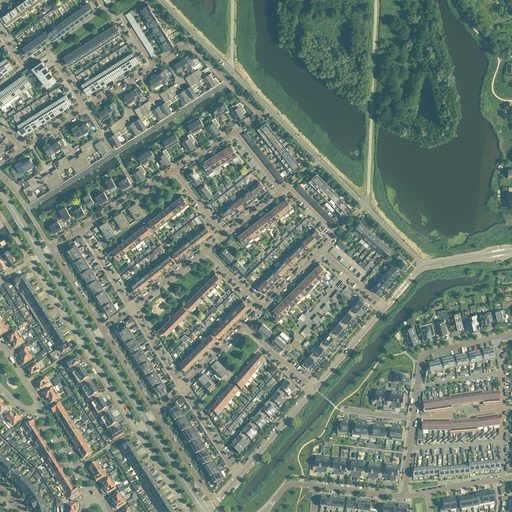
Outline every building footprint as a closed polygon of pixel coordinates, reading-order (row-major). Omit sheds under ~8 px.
[(31,0),(23,0),(22,2),(28,11),(29,12),(31,11),(30,11),(34,9),(33,8),(33,7),(35,5),(31,0)] [(28,11),(22,2),(14,7),(21,16),(22,18),(23,17),(27,14),(26,13),(26,12),(28,11)] [(94,10),(91,6),(89,2),(84,6),(89,14),(94,10)] [(141,15),(150,9),(151,9),(148,4),(142,7),(141,5),(136,8),(141,15)] [(89,14),(84,6),(79,9),(85,17),(89,14)] [(21,16),(14,7),(7,12),(13,21),(21,16)] [(85,17),(79,9),(75,13),(80,20),(85,17)] [(153,14),(150,9),(141,15),(144,19),(153,14)] [(13,21),(7,12),(0,17),(0,18),(1,19),(6,27),(13,21)] [(80,20),(75,13),(70,16),(76,24),(80,20)] [(147,24),(156,18),(153,14),(144,19),(147,24)] [(76,24),(70,16),(65,19),(71,27),(76,24)] [(149,29),(159,23),(156,18),(147,24),(149,29)] [(71,27),(65,19),(61,23),(66,30),(71,27)] [(66,30),(61,23),(56,26),(62,34),(66,30)] [(152,33),(162,27),(159,23),(149,29),(152,33)] [(121,33),(118,29),(117,30),(117,29),(114,25),(109,28),(115,37),(121,33)] [(62,34),(56,26),(51,29),(57,37),(62,34)] [(155,38),(165,32),(162,27),(152,33),(155,38)] [(115,37),(109,28),(105,31),(110,40),(115,37)] [(57,37),(51,29),(47,33),(46,31),(52,41),(57,37)] [(52,41),(46,31),(41,34),(47,42),(51,39),(52,41)] [(110,40),(105,31),(100,34),(106,43),(110,40)] [(158,42),(167,36),(165,32),(155,38),(158,42)] [(47,42),(41,34),(36,38),(42,46),(47,42)] [(106,43),(100,34),(96,37),(101,45),(106,43)] [(161,47),(170,41),(167,36),(158,42),(161,47)] [(101,45),(96,37),(91,40),(97,48),(101,45)] [(42,46),(36,38),(32,41),(37,49),(42,46)] [(97,48),(91,40),(87,43),(92,51),(97,48)] [(37,49),(32,41),(27,45),(33,52),(37,49)] [(164,52),(173,46),(170,41),(161,47),(164,52)] [(92,51),(87,43),(82,45),(87,54),(92,51)] [(33,52),(27,45),(22,48),(28,56),(33,52)] [(87,54),(82,45),(77,48),(83,57),(87,54)] [(83,57),(77,48),(73,51),(78,60),(83,57)] [(78,60),(73,51),(68,54),(74,63),(78,60)] [(136,57),(135,56),(134,57),(132,53),(128,55),(134,65),(139,61),(136,57)] [(74,63),(68,54),(64,57),(69,66),(74,63)] [(200,63),(195,57),(192,59),(189,54),(182,58),(183,59),(187,66),(188,67),(191,65),(192,68),(200,63)] [(134,65),(128,55),(124,58),(130,68),(134,65)] [(12,66),(6,58),(2,61),(8,70),(13,67),(12,66)] [(130,68),(124,58),(119,61),(125,70),(130,68)] [(187,66),(183,59),(175,65),(179,71),(187,66)] [(0,67),(4,73),(8,70),(2,61),(0,62),(0,67)] [(36,73),(44,66),(44,65),(45,65),(41,61),(32,68),(36,73)] [(125,70),(119,61),(114,64),(120,73),(125,70)] [(120,73),(114,64),(109,67),(115,76),(120,73)] [(48,70),(45,66),(44,66),(36,73),(40,77),(48,70)] [(115,76),(109,67),(105,70),(111,79),(115,76)] [(43,82),(52,75),(49,70),(48,71),(48,70),(40,77),(43,82)] [(111,79),(105,70),(100,73),(106,82),(111,79)] [(169,79),(164,72),(164,70),(157,74),(158,75),(162,82),(163,83),(169,79)] [(106,82),(100,73),(95,76),(101,85),(106,82)] [(25,76),(24,74),(19,78),(27,88),(31,85),(32,85),(29,81),(27,79),(25,76)] [(220,83),(215,77),(213,78),(210,74),(200,80),(198,78),(196,79),(199,85),(206,81),(211,88),(208,90),(208,91),(222,82),(222,81),(220,83)] [(56,83),(55,81),(56,80),(52,75),(43,82),(47,87),(50,84),(52,86),(56,83)] [(162,82),(158,75),(149,81),(153,87),(162,82)] [(101,85),(95,76),(91,79),(97,88),(101,85)] [(27,88),(19,78),(15,81),(23,92),(27,88)] [(97,88),(91,79),(86,82),(92,91),(97,88)] [(198,97),(193,89),(199,85),(196,79),(193,81),(195,83),(185,90),(192,101),(201,95),(198,97)] [(23,92),(15,81),(11,84),(18,95),(23,92)] [(92,91),(86,82),(81,85),(87,94),(92,91)] [(18,95),(11,84),(6,87),(14,98),(18,95)] [(144,95),(139,88),(138,86),(132,90),(132,91),(136,98),(137,99),(144,95)] [(14,98),(6,87),(2,90),(9,101),(14,98)] [(9,101),(2,90),(0,91),(0,97),(5,104),(9,101)] [(183,107),(192,101),(185,90),(174,96),(173,94),(170,95),(174,101),(181,97),(185,104),(182,106),(183,107)] [(136,98),(132,91),(124,97),(128,103),(136,98)] [(71,103),(66,95),(61,98),(67,107),(69,106),(69,104),(70,104),(71,103)] [(172,113),(168,105),(174,101),(170,95),(168,97),(170,99),(159,106),(166,117),(175,111),(172,113)] [(67,107),(61,98),(56,101),(62,110),(67,107)] [(62,110),(56,101),(51,104),(57,113),(62,110)] [(118,111),(114,104),(113,102),(106,106),(107,108),(111,114),(112,115),(118,111)] [(246,112),(242,107),(243,106),(239,102),(234,106),(233,105),(230,107),(230,108),(232,110),(237,119),(244,115),(243,113),(246,112)] [(217,117),(228,109),(224,103),(213,110),(217,117)] [(57,113),(51,104),(46,107),(52,116),(57,113)] [(166,117),(159,106),(149,112),(147,110),(145,111),(149,117),(155,113),(160,121),(157,122),(157,123),(166,117)] [(52,116),(46,107),(42,110),(47,119),(52,116)] [(111,114),(107,108),(99,113),(103,119),(111,114)] [(47,119),(42,110),(37,113),(43,122),(47,119)] [(142,121),(149,117),(145,111),(143,113),(144,115),(134,122),(141,133),(150,127),(147,129),(142,121)] [(43,122),(37,113),(32,116),(38,125),(43,122)] [(38,125),(32,116),(27,119),(33,129),(38,125)] [(217,127),(220,125),(215,118),(212,120),(213,122),(207,126),(213,135),(219,131),(217,127)] [(33,129),(27,119),(22,122),(28,132),(33,129)] [(199,128),(204,125),(199,119),(188,126),(194,135),(201,130),(199,128)] [(88,129),(90,128),(89,126),(87,123),(85,123),(84,124),(83,123),(82,121),(77,125),(83,134),(88,130),(88,129)] [(28,132),(22,122),(17,125),(20,129),(17,130),(18,131),(22,135),(28,132)] [(132,139),(141,133),(134,122),(124,128),(122,126),(120,127),(123,133),(130,129),(135,137),(132,138),(132,139)] [(259,135),(269,127),(266,123),(259,127),(257,125),(253,127),(259,135)] [(83,134),(77,125),(72,128),(73,130),(74,131),(72,132),(71,133),(74,138),(77,136),(77,137),(83,134)] [(123,133),(120,127),(117,129),(119,131),(108,138),(115,149),(125,143),(122,145),(117,137),(123,133)] [(263,139),(273,131),(269,127),(259,135),(263,139)] [(266,143),(276,135),(273,131),(263,139),(266,143)] [(192,143),(195,141),(190,133),(190,134),(189,133),(187,134),(187,135),(189,138),(183,142),(188,150),(195,146),(192,143)] [(167,148),(179,141),(175,134),(163,141),(167,148)] [(269,148),(279,140),(276,135),(266,143),(269,148)] [(111,152),(104,141),(101,142),(100,141),(100,140),(95,143),(92,138),(86,142),(93,153),(98,150),(103,157),(111,152)] [(65,147),(64,144),(65,144),(61,139),(57,141),(56,142),(55,141),(54,139),(50,142),(56,151),(62,147),(63,148),(63,149),(65,147)] [(273,152),(283,144),(279,140),(269,148),(273,152)] [(56,151),(50,142),(43,146),(44,148),(45,149),(44,150),(43,150),(46,156),(49,154),(49,155),(56,151)] [(91,164),(87,157),(93,153),(86,142),(79,147),(83,151),(78,154),(78,155),(79,156),(77,158),(84,169),(91,164)] [(276,156),(286,148),(283,144),(273,152),(276,156)] [(238,156),(230,146),(225,148),(232,159),(238,156)] [(232,159),(225,148),(220,151),(227,162),(232,159)] [(279,160),(289,152),(286,148),(276,156),(279,160)] [(168,158),(170,157),(166,149),(163,151),(164,153),(158,157),(163,166),(170,162),(168,158)] [(147,161),(154,156),(150,150),(139,157),(144,166),(148,163),(147,161)] [(227,162),(220,151),(216,154),(223,165),(227,162)] [(283,165),(293,157),(289,152),(279,160),(283,165)] [(223,165),(216,154),(211,157),(218,168),(223,165)] [(84,169),(77,158),(75,159),(74,158),(73,157),(69,160),(66,155),(59,159),(66,170),(72,166),(77,174),(84,169)] [(31,165),(33,164),(32,162),(30,158),(29,159),(28,160),(27,159),(26,157),(20,161),(26,170),(31,166),(31,165)] [(218,168),(211,157),(207,160),(213,171),(218,168)] [(286,169),(296,161),(293,157),(283,165),(286,169)] [(65,181),(60,174),(66,170),(59,159),(53,163),(56,168),(51,171),(51,172),(52,171),(52,173),(50,174),(57,186),(65,181)] [(213,171),(207,160),(202,163),(209,174),(213,171)] [(26,170),(20,161),(15,164),(16,165),(17,167),(14,168),(18,174),(20,172),(21,173),(26,170)] [(291,172),(300,165),(296,161),(286,169),(288,168),(291,172)] [(139,182),(145,178),(143,174),(146,172),(141,165),(135,169),(136,171),(133,173),(139,182)] [(201,180),(193,170),(188,175),(195,184),(197,183),(198,185),(204,181),(202,179),(201,180)] [(57,186),(50,174),(48,176),(47,174),(42,177),(39,172),(33,176),(39,187),(45,183),(50,191),(57,186)] [(312,187),(321,178),(317,174),(312,178),(310,176),(304,181),(306,183),(309,181),(313,185),(311,187),(312,187)] [(22,183),(25,188),(26,190),(23,191),(31,202),(29,203),(30,204),(38,198),(34,191),(39,187),(33,176),(24,181),(22,183)] [(132,186),(127,177),(121,180),(122,181),(120,182),(117,177),(114,179),(117,185),(119,183),(123,188),(124,187),(125,186),(126,188),(127,189),(132,186)] [(117,187),(111,178),(105,181),(106,182),(101,185),(105,191),(108,188),(109,188),(110,189),(111,190),(117,187)] [(315,191),(325,182),(321,178),(312,187),(315,191)] [(265,190),(258,181),(253,184),(261,193),(265,190)] [(319,194),(328,185),(325,182),(315,191),(319,194)] [(261,193),(253,184),(249,187),(257,197),(261,193)] [(212,195),(205,185),(199,189),(207,199),(212,195)] [(323,198),(332,189),(328,185),(319,194),(323,198)] [(257,197),(249,187),(249,188),(250,189),(246,192),(252,200),(257,197)] [(327,202),(336,193),(332,189),(323,198),(327,202)] [(109,200),(104,191),(98,195),(99,196),(94,199),(97,204),(101,202),(102,201),(103,203),(104,204),(109,200)] [(94,201),(88,192),(82,196),(83,197),(78,200),(82,205),(85,203),(86,202),(87,203),(88,205),(94,201)] [(252,200),(246,192),(242,196),(248,203),(252,200)] [(331,206),(340,197),(336,193),(327,202),(331,206)] [(188,204),(182,196),(181,195),(181,196),(177,199),(183,206),(184,208),(188,204)] [(248,203),(242,196),(238,199),(237,197),(236,197),(244,207),(248,203)] [(244,207),(236,197),(232,201),(239,210),(244,207)] [(336,208),(343,201),(340,197),(331,206),(334,210),(336,208)] [(183,206),(177,199),(173,202),(178,209),(178,210),(180,211),(184,208),(183,206)] [(292,206),(285,199),(280,203),(288,213),(293,208),(292,206)] [(239,210),(232,201),(233,202),(229,206),(235,213),(239,210)] [(340,212),(347,204),(343,201),(336,208),(340,212)] [(140,209),(135,202),(128,207),(132,214),(140,209)] [(178,209),(173,202),(169,206),(174,213),(176,214),(180,211),(178,210),(178,209)] [(288,213),(280,203),(276,206),(283,215),(284,215),(284,216),(288,213)] [(347,213),(351,208),(347,204),(340,212),(344,216),(345,217),(345,218),(349,214),(348,214),(347,213)] [(86,215),(85,212),(81,206),(75,210),(76,210),(74,211),(71,206),(68,208),(72,215),(74,214),(76,217),(78,217),(78,216),(79,216),(80,217),(81,218),(86,215)] [(174,213),(169,206),(164,209),(170,216),(171,218),(176,214),(174,213)] [(235,213),(229,206),(225,209),(231,217),(235,213)] [(283,215),(276,206),(272,209),(279,219),(283,215)] [(71,216),(65,207),(59,211),(60,211),(55,214),(59,220),(62,218),(62,217),(63,217),(64,218),(65,219),(71,216)] [(144,215),(140,209),(132,214),(136,220),(144,215)] [(170,216),(164,209),(160,213),(166,220),(170,216)] [(231,217),(225,209),(220,212),(227,220),(231,217)] [(279,219),(272,209),(268,213),(275,222),(274,220),(278,217),(279,219)] [(125,218),(123,214),(121,211),(113,216),(117,223),(125,218)] [(166,220),(160,213),(156,216),(163,224),(167,221),(166,220)] [(275,222),(268,213),(263,216),(271,225),(275,222)] [(163,224),(156,216),(152,219),(158,228),(163,224)] [(263,216),(259,219),(265,227),(267,229),(271,226),(270,226),(271,225),(263,216)] [(129,225),(128,222),(125,218),(117,223),(122,229),(129,225)] [(158,228),(152,219),(147,223),(154,231),(158,228)] [(265,227),(259,219),(255,223),(261,231),(265,227)] [(111,227),(108,223),(107,220),(99,225),(103,232),(111,227)] [(63,229),(58,221),(52,224),(53,225),(48,228),(51,233),(56,230),(58,233),(63,229)] [(352,231),(357,235),(365,226),(360,222),(352,231)] [(262,232),(261,231),(255,223),(251,226),(257,234),(258,236),(260,238),(261,236),(260,235),(262,232)] [(151,231),(145,224),(141,228),(147,235),(151,231)] [(211,233),(204,225),(200,228),(201,229),(201,230),(207,237),(211,233),(211,234),(211,233)] [(257,234),(251,226),(246,230),(252,237),(254,239),(258,236),(257,234)] [(361,238),(369,230),(365,226),(357,235),(361,238)] [(115,234),(113,231),(111,227),(103,232),(107,239),(115,234)] [(147,235),(141,228),(137,231),(143,240),(148,236),(147,235)] [(207,237),(201,230),(201,229),(200,228),(195,231),(197,233),(202,240),(207,237)] [(321,235),(315,229),(311,233),(317,239),(321,235)] [(252,237),(246,230),(242,233),(248,241),(252,237)] [(365,242),(373,234),(369,230),(361,238),(365,242)] [(143,240),(137,231),(132,234),(139,243),(143,240)] [(197,233),(193,236),(198,243),(202,240),(197,233)] [(250,242),(248,241),(242,233),(238,236),(245,246),(250,242)] [(317,239),(311,233),(307,237),(313,243),(317,239)] [(135,246),(139,243),(132,234),(128,238),(134,245),(135,246)] [(369,246),(377,237),(373,234),(365,242),(369,246)] [(198,243),(193,236),(188,240),(194,247),(198,243)] [(313,243),(307,237),(303,240),(302,239),(310,247),(313,243)] [(374,249),(381,241),(377,237),(369,246),(374,249)] [(134,245),(128,238),(124,241),(129,248),(131,250),(135,246),(134,245)] [(310,247),(302,239),(298,243),(306,251),(310,247)] [(194,247),(188,240),(184,243),(190,250),(194,247)] [(78,248),(75,243),(74,241),(70,243),(71,245),(66,248),(67,249),(66,250),(69,254),(78,248)] [(129,248),(124,241),(120,244),(125,251),(129,248)] [(378,253),(385,244),(381,241),(374,249),(378,253)] [(190,250),(184,243),(180,246),(185,253),(190,250)] [(306,251),(298,243),(299,245),(296,248),(302,255),(306,251)] [(125,251),(120,244),(115,248),(121,255),(121,254),(122,256),(127,253),(125,251)] [(385,244),(378,253),(382,256),(389,248),(385,244)] [(185,253),(180,246),(179,245),(174,248),(176,250),(181,257),(185,253)] [(82,254),(78,248),(69,254),(72,259),(73,258),(73,259),(82,254)] [(121,255),(115,248),(108,254),(107,253),(107,254),(110,257),(114,254),(118,260),(122,256),(121,254),(121,255)] [(233,251),(230,253),(225,248),(223,250),(222,249),(219,252),(229,261),(236,255),(233,251)] [(302,255),(296,248),(292,252),(290,250),(290,251),(298,258),(302,255)] [(13,260),(7,250),(4,252),(3,250),(1,252),(0,251),(0,256),(1,258),(4,256),(8,263),(13,260)] [(176,250),(171,253),(177,260),(181,257),(176,250)] [(298,258),(290,251),(286,254),(294,262),(298,258)] [(175,262),(169,255),(168,253),(163,256),(170,265),(175,262)] [(76,266),(85,260),(82,254),(73,259),(74,260),(73,261),(76,266)] [(294,262),(286,254),(286,255),(288,256),(284,260),(290,266),(294,262)] [(170,265),(163,256),(159,259),(166,268),(170,265)] [(393,263),(400,269),(401,269),(402,269),(407,263),(398,256),(394,260),(398,264),(396,266),(393,263)] [(166,268),(159,259),(155,263),(156,265),(162,272),(166,268)] [(89,265),(85,260),(76,266),(79,270),(80,270),(80,271),(89,265)] [(246,269),(237,260),(232,265),(241,274),(246,269)] [(251,268),(257,262),(256,263),(254,261),(255,260),(249,266),(251,268)] [(290,266),(284,260),(280,263),(286,270),(290,266)] [(391,262),(388,266),(390,268),(396,273),(400,269),(393,263),(391,262)] [(286,270),(280,263),(276,267),(283,274),(286,270)] [(124,267),(119,271),(120,274),(126,269),(130,266),(128,264),(124,267)] [(327,271),(319,264),(315,268),(323,276),(327,271)] [(83,277),(93,271),(89,265),(80,271),(81,272),(80,272),(83,277)] [(156,265),(152,268),(158,275),(162,272),(156,265)] [(158,275),(152,268),(151,266),(147,270),(148,272),(148,271),(153,278),(158,275)] [(390,268),(388,266),(384,270),(393,278),(396,273),(390,268)] [(283,274),(276,267),(272,271),(279,278),(283,274)] [(323,276),(315,268),(311,272),(319,280),(323,276)] [(384,270),(381,274),(389,282),(393,278),(384,270)] [(96,276),(93,271),(83,277),(86,281),(87,281),(88,282),(96,276)] [(153,278),(148,271),(148,272),(144,275),(149,282),(153,278)] [(279,278),(272,271),(269,275),(267,273),(275,281),(279,278)] [(319,280),(311,272),(307,276),(315,284),(319,280)] [(222,280),(216,274),(215,273),(212,277),(218,283),(222,280)] [(275,281),(267,273),(263,277),(271,285),(275,281)] [(381,274),(377,278),(386,286),(389,282),(381,274)] [(15,287),(26,280),(23,275),(21,277),(21,276),(18,278),(18,279),(13,282),(16,286),(15,287)] [(149,282),(144,275),(139,278),(145,285),(149,282)] [(90,288),(100,282),(96,276),(88,282),(88,283),(87,283),(90,288)] [(315,284),(307,276),(304,280),(313,289),(311,287),(315,284)] [(218,283),(212,277),(208,281),(214,287),(218,283)] [(271,285),(263,277),(265,279),(261,283),(267,289),(271,285)] [(145,285),(139,278),(135,281),(141,289),(145,285)] [(374,282),(382,290),(386,286),(377,278),(374,282)] [(18,292),(29,285),(26,281),(26,280),(15,287),(18,292)] [(141,289),(135,281),(134,280),(130,283),(134,289),(131,291),(133,294),(133,295),(134,295),(133,294),(141,289)] [(313,289),(304,280),(300,283),(309,293),(313,289)] [(214,287),(208,281),(204,285),(210,291),(214,287)] [(103,287),(100,282),(90,288),(93,292),(94,292),(95,293),(103,287)] [(378,294),(382,290),(374,282),(370,287),(378,294)] [(267,289),(261,283),(257,287),(263,293),(267,289)] [(309,293),(300,283),(296,287),(305,296),(309,293)] [(21,296),(32,289),(29,285),(18,292),(21,296)] [(210,291),(204,285),(200,289),(206,295),(210,291)] [(97,299),(107,293),(103,287),(95,293),(95,294),(94,294),(97,299)] [(305,296),(296,287),(292,291),(300,299),(303,295),(305,297),(305,296)] [(24,301),(35,294),(32,289),(21,296),(24,301)] [(206,295),(200,289),(196,292),(202,299),(206,295)] [(300,299),(292,291),(288,295),(296,303),(300,299)] [(202,299),(196,292),(192,296),(199,303),(202,299)] [(110,299),(107,293),(97,299),(100,304),(101,303),(102,304),(110,299)] [(27,305),(38,299),(35,294),(24,301),(27,305)] [(296,303),(288,295),(284,299),(293,308),(294,308),(292,306),(296,303)] [(199,303),(192,296),(188,300),(195,306),(199,303)] [(368,306),(358,297),(353,303),(363,312),(368,306)] [(30,310),(41,303),(38,299),(27,305),(30,310)] [(104,310),(114,304),(110,299),(102,304),(102,305),(101,306),(104,310)] [(293,308),(284,299),(281,302),(290,312),(293,308)] [(195,306),(188,300),(185,304),(191,310),(195,306)] [(249,307),(243,301),(239,305),(245,311),(249,307),(249,308),(249,307)] [(290,312),(281,302),(277,306),(286,315),(285,314),(288,310),(289,312),(290,312)] [(33,314),(43,308),(41,303),(30,310),(33,314)] [(115,314),(120,309),(125,306),(123,303),(118,307),(116,308),(114,304),(104,310),(107,315),(108,314),(109,315),(114,312),(115,314)] [(363,312),(353,303),(348,308),(357,316),(358,314),(360,315),(363,312)] [(245,311),(239,305),(235,308),(241,315),(245,311)] [(189,312),(183,306),(179,310),(185,316),(189,312)] [(286,315),(277,306),(273,310),(282,319),(286,315)] [(36,319),(46,312),(43,308),(33,314),(36,319)] [(241,315),(235,308),(231,312),(237,319),(241,315)] [(357,316),(348,308),(349,310),(345,315),(354,323),(357,319),(355,318),(357,316)] [(503,309),(495,311),(497,321),(503,320),(502,315),(505,314),(503,309)] [(185,316),(179,310),(175,313),(181,320),(185,316)] [(469,311),(465,312),(466,317),(467,321),(466,321),(467,322),(466,322),(467,329),(468,329),(468,330),(476,328),(475,324),(475,323),(478,322),(478,323),(476,315),(470,316),(470,315),(469,311)] [(39,324),(49,317),(46,312),(36,319),(39,324)] [(237,319),(231,312),(227,316),(234,322),(237,319)] [(454,313),(458,331),(463,329),(460,312),(454,313)] [(480,321),(481,327),(490,325),(489,322),(493,321),(491,312),(487,313),(487,314),(484,314),(483,314),(483,315),(480,315),(481,320),(480,321)] [(181,320),(175,313),(171,317),(177,324),(181,320)] [(281,319),(275,313),(273,315),(278,321),(279,321),(278,320),(280,318),(281,319)] [(354,323),(345,315),(340,320),(347,327),(349,325),(350,326),(354,323)] [(234,322),(227,316),(223,320),(230,326),(234,322)] [(42,328),(52,321),(49,317),(39,324),(42,328)] [(177,324),(171,317),(167,321),(174,327),(177,324)] [(230,326),(223,320),(220,324),(226,330),(230,326)] [(347,327),(340,320),(335,326),(344,333),(347,330),(346,328),(347,327)] [(44,333),(55,326),(52,321),(42,328),(44,333)] [(174,327),(167,321),(163,325),(170,331),(174,327)] [(447,333),(444,321),(436,323),(439,335),(447,333)] [(130,329),(126,324),(125,322),(122,324),(123,326),(117,329),(118,330),(117,331),(120,335),(130,329)] [(271,331),(262,323),(258,328),(267,336),(271,331)] [(428,339),(428,340),(432,339),(431,336),(430,331),(433,330),(432,323),(424,325),(425,328),(422,329),(424,339),(428,339)] [(226,330),(220,324),(216,328),(222,334),(226,330)] [(170,331),(163,325),(157,331),(156,331),(157,332),(159,335),(162,332),(166,335),(170,331)] [(49,336),(58,331),(55,326),(44,333),(45,333),(46,332),(49,336)] [(344,333),(335,326),(330,331),(338,338),(339,336),(341,337),(344,333)] [(418,341),(413,327),(406,330),(407,331),(406,331),(406,333),(407,332),(407,334),(405,335),(408,344),(411,343),(412,344),(418,341)] [(222,334),(216,328),(212,331),(218,338),(222,334)] [(133,335),(130,329),(120,335),(123,340),(124,339),(125,340),(133,335)] [(11,343),(22,336),(19,331),(7,338),(8,339),(7,339),(9,343),(10,342),(11,343)] [(61,335),(58,331),(49,336),(47,337),(50,342),(61,335)] [(338,338),(330,331),(326,337),(335,344),(338,341),(336,339),(338,338)] [(216,340),(210,333),(206,337),(212,343),(216,340)] [(280,334),(278,337),(277,336),(272,341),(281,349),(286,344),(285,343),(287,340),(280,334)] [(53,346),(64,340),(61,335),(50,342),(53,346)] [(127,347),(137,341),(133,335),(125,340),(125,341),(124,342),(127,347)] [(14,347),(23,342),(20,337),(22,336),(11,343),(14,347)] [(212,343),(206,337),(202,341),(208,347),(212,343)] [(335,344),(326,337),(321,342),(328,348),(330,347),(331,348),(335,344)] [(56,351),(67,344),(66,344),(64,340),(53,346),(53,347),(55,346),(58,350),(56,351)] [(140,346),(137,341),(127,347),(130,351),(131,351),(132,352),(140,346)] [(208,347),(202,341),(198,345),(205,351),(208,347)] [(328,348),(321,342),(316,348),(325,355),(328,352),(327,350),(328,348)] [(21,359),(32,352),(29,347),(30,346),(28,343),(23,346),(24,349),(18,353),(21,358),(20,359),(21,359)] [(69,350),(70,349),(67,344),(56,351),(58,354),(59,356),(65,352),(66,352),(69,350)] [(205,351),(198,345),(194,349),(201,355),(205,351)] [(134,358),(144,352),(140,346),(132,352),(132,353),(131,353),(134,358)] [(325,355),(316,348),(311,353),(319,359),(320,358),(322,359),(325,355)] [(201,355),(194,349),(191,352),(197,359),(201,355)] [(494,349),(493,350),(493,349),(487,350),(490,360),(497,359),(494,349)] [(490,360),(487,350),(482,352),(481,353),(483,362),(490,360)] [(33,358),(35,357),(32,352),(21,359),(20,360),(23,364),(23,363),(24,364),(33,358)] [(147,357),(144,352),(134,358),(137,362),(138,362),(139,363),(147,357)] [(197,359),(191,352),(187,356),(193,363),(197,359)] [(479,352),(474,354),(476,363),(476,364),(483,363),(483,362),(481,353),(479,353),(479,352)] [(319,359),(311,353),(307,358),(316,366),(319,362),(317,361),(319,359)] [(476,363),(474,354),(469,355),(467,356),(469,365),(470,365),(476,364),(476,363)] [(266,361),(258,355),(259,355),(255,359),(262,365),(266,361)] [(466,355),(460,357),(463,367),(462,367),(463,367),(470,366),(470,365),(469,365),(467,356),(466,356),(466,355)] [(193,363),(187,356),(183,360),(189,366),(193,363)] [(141,369),(151,363),(147,357),(139,363),(139,364),(138,364),(141,369)] [(463,367),(460,357),(455,358),(454,359),(456,368),(462,367),(463,367)] [(74,367),(79,364),(78,363),(79,362),(78,362),(79,361),(77,358),(76,359),(76,358),(64,365),(69,373),(75,369),(74,367)] [(316,366),(307,358),(302,364),(309,370),(311,368),(313,370),(316,366)] [(456,368),(454,359),(452,359),(452,358),(447,360),(449,370),(456,368)] [(262,365),(255,359),(252,363),(258,369),(262,365)] [(189,366),(183,360),(179,364),(182,367),(181,369),(183,373),(189,366)] [(450,370),(449,370),(447,360),(442,361),(440,362),(443,372),(449,370),(450,370)] [(439,361),(433,363),(435,371),(435,372),(436,373),(443,372),(440,362),(439,362),(439,361)] [(216,374),(223,368),(217,362),(210,368),(216,374)] [(39,370),(42,369),(38,363),(28,370),(29,372),(28,372),(30,375),(31,375),(36,372),(37,373),(40,371),(39,370)] [(154,368),(151,363),(141,369),(144,373),(145,373),(146,374),(154,368)] [(258,369),(252,363),(248,367),(255,373),(258,369)] [(430,372),(430,373),(435,372),(435,371),(433,363),(428,364),(427,365),(427,367),(426,367),(425,379),(429,378),(429,372),(430,372)] [(255,373),(248,367),(244,372),(251,377),(255,373)] [(148,380),(158,374),(154,368),(146,374),(146,375),(145,375),(148,380)] [(221,380),(228,373),(223,368),(216,374),(221,380)] [(74,380),(85,374),(84,372),(85,372),(83,369),(83,370),(82,369),(77,372),(75,369),(69,373),(71,376),(74,380)] [(251,377),(244,372),(241,376),(248,382),(251,377)] [(408,380),(409,374),(394,373),(393,383),(404,384),(405,379),(408,380)] [(83,382),(88,379),(88,378),(88,377),(87,374),(86,375),(85,374),(74,380),(77,385),(77,386),(79,388),(85,384),(83,382)] [(161,380),(158,374),(148,380),(151,385),(152,384),(153,385),(161,380)] [(210,380),(206,377),(204,375),(198,381),(203,387),(210,380)] [(248,382),(241,376),(237,380),(244,386),(248,382)] [(40,389),(50,382),(47,377),(44,378),(41,380),(36,384),(37,384),(36,385),(38,388),(39,387),(40,389)] [(155,391),(165,385),(161,380),(153,385),(153,386),(152,387),(155,391)] [(215,386),(213,384),(210,380),(203,387),(209,392),(215,386)] [(244,386),(237,380),(234,384),(240,390),(244,386)] [(295,386),(288,380),(283,386),(292,393),(295,390),(293,388),(295,386)] [(84,395),(95,389),(94,387),(95,387),(93,384),(92,385),(91,384),(86,387),(85,384),(79,388),(80,391),(81,391),(84,395)] [(169,392),(165,385),(155,391),(158,396),(159,395),(160,396),(165,393),(166,395),(169,392)] [(239,392),(232,386),(228,390),(235,396),(239,392)] [(292,393),(283,386),(278,391),(285,397),(287,396),(289,397),(292,393)] [(46,399),(58,392),(54,387),(43,394),(44,395),(43,396),(45,399),(46,399)] [(93,397),(98,394),(97,393),(98,392),(96,389),(95,390),(95,389),(84,395),(87,400),(86,401),(88,403),(94,399),(93,397)] [(235,396),(228,390),(225,394),(232,400),(235,396)] [(285,397),(278,391),(274,396),(272,395),(282,404),(285,401),(284,399),(285,397)] [(382,401),(383,392),(373,391),(372,404),(377,405),(377,401),(382,401)] [(50,404),(59,398),(56,393),(58,392),(46,399),(47,399),(50,404)] [(388,392),(386,406),(391,406),(392,403),(396,403),(397,393),(388,392)] [(405,408),(407,395),(397,393),(396,403),(401,404),(400,407),(405,408)] [(232,400),(225,394),(221,398),(228,404),(232,400)] [(282,404),(272,395),(267,401),(276,408),(277,407),(279,408),(282,404)] [(186,402),(182,396),(178,401),(181,405),(186,402)] [(228,404),(221,398),(218,402),(224,408),(228,404)] [(95,410),(104,404),(103,403),(104,402),(102,399),(102,400),(101,399),(96,402),(94,399),(88,403),(90,406),(92,405),(95,410)] [(276,408),(267,401),(269,402),(264,408),(273,415),(276,412),(274,410),(276,408)] [(224,408),(218,402),(214,406),(221,412),(224,408)] [(53,414),(62,408),(59,403),(50,409),(53,414)] [(181,411),(178,406),(176,403),(173,406),(174,408),(169,411),(170,412),(169,413),(172,417),(181,411)] [(102,412),(107,409),(107,408),(108,407),(106,404),(105,405),(104,404),(95,410),(98,415),(96,416),(98,418),(104,415),(102,412)] [(221,412),(214,406),(208,413),(209,414),(210,417),(213,413),(217,416),(221,412)] [(56,418),(65,412),(62,408),(53,414),(54,414),(56,418)] [(273,415),(264,408),(259,413),(266,419),(268,417),(270,419),(273,415)] [(7,424),(16,415),(16,414),(15,415),(11,411),(6,417),(4,415),(1,417),(0,418),(7,424)] [(185,417),(181,411),(172,417),(175,422),(176,421),(176,422),(185,417)] [(59,422),(68,417),(65,412),(56,418),(59,422)] [(266,419),(259,413),(254,418),(263,426),(267,423),(265,421),(266,419)] [(11,428),(21,419),(20,418),(20,417),(17,414),(17,415),(16,415),(7,424),(11,428)] [(104,425),(114,419),(113,418),(114,417),(112,414),(111,415),(110,414),(105,417),(104,415),(98,418),(99,421),(101,420),(104,425)] [(62,427),(71,421),(68,417),(59,422),(62,427)] [(179,428),(188,422),(185,417),(176,422),(177,423),(176,424),(179,428)] [(263,426),(254,418),(250,424),(257,430),(259,428),(260,430),(263,426)] [(112,427),(117,424),(116,423),(117,422),(115,419),(114,420),(114,419),(104,425),(107,430),(105,431),(107,434),(113,430),(112,427)] [(346,435),(348,424),(343,423),(344,420),(338,419),(337,434),(346,435)] [(24,431),(35,424),(32,420),(27,423),(26,422),(23,424),(24,425),(21,427),(24,431)] [(65,432),(74,426),(71,421),(62,427),(65,432)] [(360,436),(362,425),(357,425),(358,421),(353,421),(351,435),(360,436)] [(192,428),(188,422),(179,428),(182,433),(183,432),(183,433),(192,428)] [(369,438),(371,423),(367,422),(366,426),(362,425),(360,436),(360,437),(369,438)] [(378,439),(379,427),(375,427),(375,423),(371,423),(369,438),(378,439)] [(27,436),(37,429),(35,425),(35,424),(24,431),(27,436)] [(257,430),(250,424),(245,429),(254,437),(257,433),(255,432),(257,430)] [(79,432),(81,434),(90,428),(88,425),(79,432)] [(386,440),(388,425),(384,425),(383,428),(379,427),(378,439),(386,440)] [(395,441),(396,430),(392,429),(392,426),(388,425),(386,440),(395,441)] [(68,436),(77,431),(74,426),(65,432),(68,436)] [(404,442),(406,427),(401,427),(401,430),(396,430),(395,441),(404,442)] [(186,440),(195,434),(192,428),(183,433),(184,434),(183,435),(186,440)] [(30,441),(40,434),(37,429),(27,436),(30,441)] [(113,441),(124,434),(123,433),(124,432),(122,430),(121,429),(121,430),(120,429),(115,432),(113,430),(107,434),(109,436),(113,441)] [(254,437),(245,429),(240,435),(247,441),(249,439),(251,441),(254,437)] [(71,441),(80,435),(77,431),(68,436),(71,441)] [(34,444),(43,438),(40,434),(30,441),(32,440),(34,444)] [(199,439),(195,434),(186,440),(189,444),(190,444),(191,445),(199,439)] [(74,445),(83,440),(80,435),(71,441),(74,445)] [(247,441),(240,435),(236,440),(244,448),(248,444),(246,443),(247,441)] [(37,449),(46,443),(43,438),(34,444),(37,449)] [(193,451),(203,445),(199,439),(191,445),(191,446),(190,446),(193,451)] [(77,450),(86,444),(83,440),(74,445),(77,450)] [(244,448),(236,440),(231,446),(240,454),(244,448)] [(132,447),(129,442),(127,443),(127,442),(124,444),(124,445),(120,448),(122,452),(132,447)] [(40,453),(49,448),(46,443),(37,449),(40,453)] [(80,455),(89,449),(86,444),(77,450),(80,455)] [(206,450),(203,445),(193,451),(196,455),(197,455),(198,456),(206,450)] [(125,457),(134,451),(132,447),(122,452),(125,457)] [(43,458),(52,452),(49,448),(40,453),(43,458)] [(91,454),(92,454),(89,449),(80,455),(83,459),(87,456),(88,457),(91,455),(91,454)] [(200,462),(210,456),(206,450),(198,456),(198,457),(197,457),(200,462)] [(128,461),(137,456),(134,451),(125,457),(128,461)] [(44,463),(55,457),(52,452),(43,458),(46,462),(44,463)] [(131,466),(140,460),(137,456),(128,461),(131,466)] [(213,462),(210,456),(200,462),(203,466),(204,466),(205,467),(213,462)] [(47,468),(58,461),(55,457),(44,463),(47,468)] [(322,468),(323,458),(314,457),(312,470),(317,471),(317,467),(322,468)] [(330,472),(331,459),(323,458),(322,468),(326,468),(325,472),(330,472)] [(0,469),(1,471),(8,464),(5,460),(6,459),(0,464),(0,469)] [(339,470),(340,460),(331,459),(330,472),(334,473),(334,469),(339,470)] [(134,471),(143,465),(140,460),(131,466),(134,471)] [(347,475),(349,461),(340,460),(339,470),(343,470),(343,474),(347,475)] [(366,463),(366,462),(357,460),(357,462),(356,472),(360,473),(360,476),(364,477),(366,463)] [(50,473),(60,466),(58,461),(47,468),(50,473)] [(357,462),(349,461),(347,475),(351,475),(352,472),(356,472),(357,462)] [(100,467),(97,462),(96,463),(95,462),(92,464),(93,465),(88,468),(91,472),(100,467)] [(207,473),(217,467),(213,462),(205,467),(205,468),(204,469),(207,473)] [(373,474),(375,464),(366,463),(364,477),(368,477),(369,474),(373,474)] [(5,475),(12,467),(8,464),(1,471),(5,475)] [(382,479),(383,465),(375,464),(373,474),(378,475),(377,478),(382,479)] [(137,475),(146,470),(143,465),(134,471),(137,475)] [(392,466),(383,465),(382,479),(386,479),(386,476),(391,476),(392,466)] [(399,481),(401,466),(392,465),(392,466),(391,476),(395,477),(395,480),(399,481)] [(53,477),(63,471),(60,466),(50,473),(53,477)] [(9,479),(16,471),(12,467),(5,475),(8,479),(9,479)] [(93,477),(103,471),(100,467),(91,472),(94,477),(93,477)] [(220,473),(217,467),(207,473),(210,478),(211,477),(212,478),(220,473)] [(140,480),(149,474),(146,470),(137,475),(140,480)] [(13,482),(21,473),(20,475),(16,471),(9,479),(10,478),(11,480),(13,482)] [(57,481),(66,475),(63,471),(53,477),(55,476),(57,481)] [(96,482),(106,476),(103,471),(93,477),(95,480),(96,482)] [(18,485),(25,477),(21,473),(13,482),(17,486),(18,485)] [(217,486),(224,478),(220,473),(212,478),(212,479),(211,480),(214,484),(215,484),(217,486)] [(143,484),(152,479),(149,474),(140,480),(143,484)] [(59,486),(69,480),(66,475),(57,481),(60,485),(58,486),(59,486)] [(21,489),(29,481),(25,477),(18,485),(17,486),(19,488),(21,489)] [(103,489),(113,483),(114,482),(110,477),(100,483),(101,485),(100,485),(103,489)] [(146,489),(155,483),(152,479),(143,484),(146,489)] [(62,491),(72,484),(69,480),(59,486),(62,491)] [(25,493),(32,486),(28,482),(29,481),(21,489),(24,492),(25,493)] [(107,494),(115,489),(114,487),(115,487),(113,483),(103,489),(105,493),(106,492),(107,494)] [(149,494),(157,488),(155,483),(146,489),(149,494)] [(66,494),(76,488),(75,489),(72,484),(62,491),(63,490),(66,494)] [(29,498),(37,493),(32,486),(25,493),(26,495),(29,498)] [(79,493),(77,491),(76,488),(66,494),(69,499),(70,499),(71,499),(74,497),(73,497),(78,493),(79,493)] [(151,498),(160,493),(157,488),(149,494),(151,498)] [(493,492),(487,493),(489,506),(495,505),(493,492)] [(31,504),(41,499),(37,493),(29,498),(31,501),(32,503),(31,503),(31,504)] [(154,503),(163,497),(160,493),(151,498),(154,503)] [(489,506),(487,493),(481,494),(484,507),(489,506)] [(112,505),(124,497),(122,498),(120,494),(119,495),(118,494),(110,499),(111,500),(110,500),(112,505)] [(138,499),(135,494),(133,495),(132,498),(133,498),(127,502),(129,504),(137,499),(138,499)] [(484,507),(481,494),(476,495),(476,496),(478,508),(484,507)] [(476,496),(470,497),(473,509),(472,509),(473,510),(479,509),(478,508),(476,496)] [(117,509),(127,503),(124,498),(124,497),(112,505),(115,508),(116,508),(117,509)] [(157,507),(166,502),(163,497),(154,503),(157,507)] [(467,510),(465,498),(459,499),(461,511),(467,511),(467,510)] [(34,509),(45,503),(43,504),(41,499),(31,504),(33,508),(34,509)] [(459,511),(458,502),(455,503),(454,499),(448,500),(450,511),(455,511),(457,511),(456,511),(459,511)] [(450,511),(448,500),(443,501),(444,507),(440,507),(439,511),(441,511),(450,511)] [(160,511),(169,506),(166,502),(157,507),(160,511)] [(43,511),(47,511),(45,503),(34,509),(35,508),(36,510),(35,510),(35,511),(43,511)]
